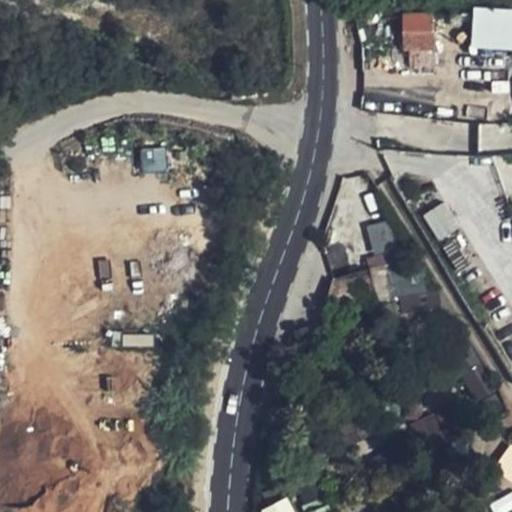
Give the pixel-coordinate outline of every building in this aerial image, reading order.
[(511,8),(473,6),(470,48),(511,50),(511,8)] [(435,47),(434,16),(404,18),(405,48),(435,47)] [(140,149),(141,173),(167,171),(166,147),(140,149)] [(436,238),(456,229),(445,203),(424,213),(436,238)] [(387,220),(365,226),(372,249),(393,243),(387,220)] [(381,253),(366,256),(369,271),(329,280),(336,309),(391,296),(381,253)] [(511,474),(511,446),(510,446),(498,465),(511,474)] [(511,490),(487,505),(491,511),(506,511),(511,509),(511,490)] [(330,511),(320,492),(296,504),(300,511),(330,511)] [(259,509),(260,511),(294,511),(288,496),(259,509)]
